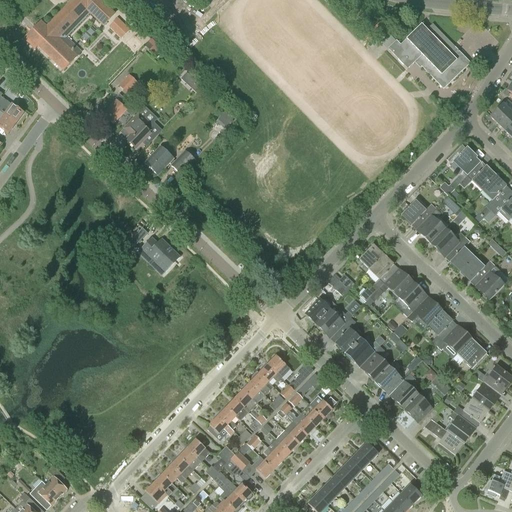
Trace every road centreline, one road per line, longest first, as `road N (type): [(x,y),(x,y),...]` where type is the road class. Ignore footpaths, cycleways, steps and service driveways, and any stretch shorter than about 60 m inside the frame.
road 1 (residential): [(277,318),(56,105)]
road 2 (residential): [(109,500),(277,318)]
road 3 (residential): [(511,352),(373,218)]
road 4 (residential): [(277,318),(373,218)]
road 5 (residential): [(373,218),(464,121)]
road 6 (residential): [(278,501),(368,407)]
road 7 (residential): [(368,407),(277,318)]
